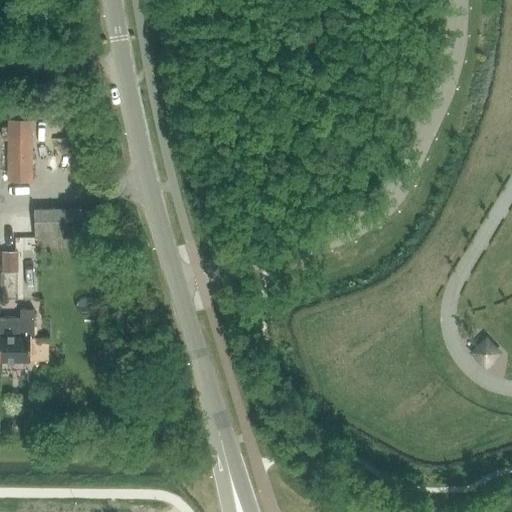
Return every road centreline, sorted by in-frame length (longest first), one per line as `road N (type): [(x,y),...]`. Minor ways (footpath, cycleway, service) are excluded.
road 1 (unclassified): [(222,446),(152,206),(111,0)]
road 2 (track): [(0,65),(122,67)]
